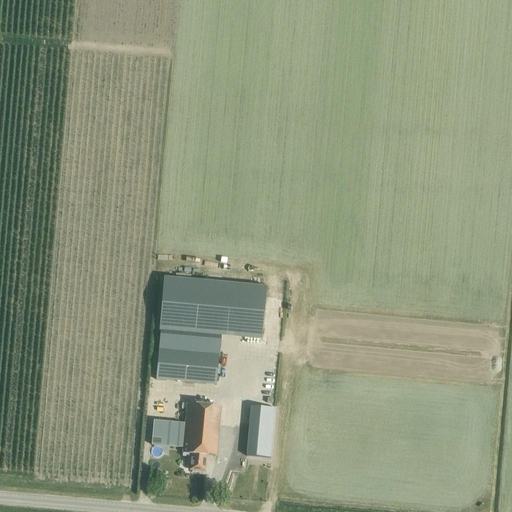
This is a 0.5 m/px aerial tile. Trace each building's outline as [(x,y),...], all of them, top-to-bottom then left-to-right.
[(164,278),(159,331),(161,332),(222,337),(262,341),(262,339),(267,287),(164,278)] [(161,332),(159,353),(219,359),(220,359),(222,337),(161,332)] [(159,353),(156,384),(216,389),(219,359),(159,353)] [(216,457),(221,407),(187,404),(185,426),(153,423),(152,440),(184,443),(182,457),(190,457),(190,462),(191,463),(191,470),(195,471),(196,472),(203,473),(203,471),(204,471),(206,456),(216,457)] [(251,407),(247,457),(267,459),(271,459),(275,409),(271,408),(251,407)]
